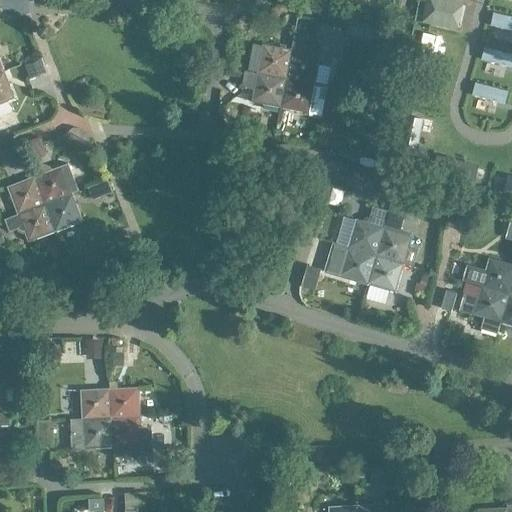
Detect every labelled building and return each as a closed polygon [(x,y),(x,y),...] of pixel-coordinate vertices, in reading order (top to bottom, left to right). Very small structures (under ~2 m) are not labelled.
[(436,0),(436,3),(462,9),(463,0),(436,0)] [(378,12),(376,24),(403,28),(405,17),(394,15),(394,13),(379,10),(378,12)] [(286,80),(291,51),(262,45),(257,74),(286,80)] [(422,73),(443,77),(448,53),(426,49),(422,73)] [(291,51),(286,80),(315,86),(321,57),(291,51)] [(40,61),(25,66),(30,78),(45,73),(40,61)] [(4,71),(0,72),(0,105),(15,99),(4,71)] [(251,103),(280,109),(286,80),(257,74),(245,72),(243,83),(247,89),(254,90),(251,103)] [(491,87),(489,99),(511,102),(511,79),(500,78),(498,88),(491,87)] [(315,86),(286,80),(280,109),(321,117),(324,101),(318,100),(320,88),(315,87),(315,86)] [(443,81),(418,82),(419,106),(444,105),(443,81)] [(89,168),(98,157),(77,142),(69,154),(89,168)] [(45,205),(75,193),(78,192),(68,165),(34,178),(45,205)] [(482,200),(488,170),(468,167),(463,197),(482,200)] [(352,182),(376,188),(379,176),(356,170),(352,182)] [(45,205),(34,178),(7,188),(17,216),(45,205)] [(495,200),(511,204),(511,191),(498,187),(495,200)] [(75,193),(45,205),(55,232),(83,222),(72,195),(75,193)] [(113,204),(107,193),(96,198),(102,211),(113,204)] [(45,205),(17,216),(4,221),(9,233),(18,229),(19,230),(22,231),(23,231),(28,243),(55,232),(45,205)] [(376,257),(384,229),(389,212),(373,207),(369,220),(364,223),(355,221),(347,249),(376,257)] [(389,212),(384,229),(376,257),(404,265),(412,237),(399,233),(404,216),(389,212)] [(339,277),(367,285),(376,257),(347,249),(343,263),(330,259),(326,273),(339,277)] [(376,257),(367,285),(396,294),(404,265),(376,257)] [(509,295),(511,284),(511,266),(488,259),(481,287),(509,295)] [(302,284),(312,287),(317,270),(308,268),(302,284)] [(417,294),(426,297),(432,277),(422,274),(417,294)] [(473,316),(501,324),(509,295),(481,287),(477,298),(464,294),(459,311),(473,316)] [(511,296),(509,295),(501,324),(511,327),(511,296)] [(101,341),(87,341),(87,359),(102,359),(101,341)] [(123,354),(115,354),(115,366),(123,366),(123,354)] [(111,419),(141,418),(139,388),(110,390),(111,419)] [(111,419),(110,390),(80,391),(82,420),(111,419)] [(38,422),(37,413),(27,414),(28,424),(38,424),(38,422)] [(0,426),(10,426),(9,414),(1,414),(0,414),(0,426)] [(141,418),(111,419),(112,448),(143,447),(141,418)] [(112,448),(111,419),(82,420),(70,420),(72,451),(112,448)] [(387,466),(373,466),(374,484),(387,484),(387,466)] [(137,511),(137,505),(141,505),(140,493),(124,493),(125,511),(137,511)] [(102,510),(102,499),(87,499),(88,510),(102,510)]
